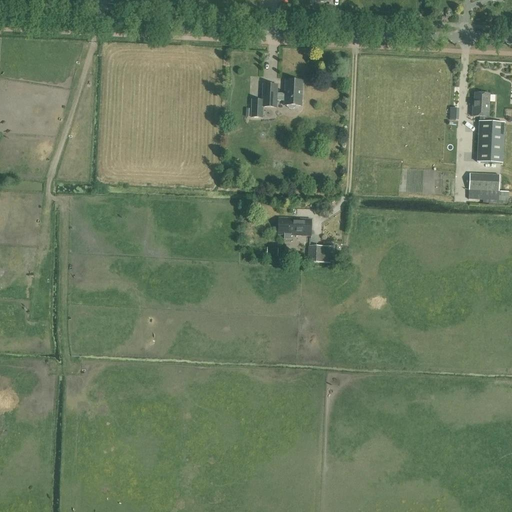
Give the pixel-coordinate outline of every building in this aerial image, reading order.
[(276,108),(276,101),(284,102),(284,106),(286,106),(287,108),(289,109),(293,109),(294,108),(296,106),(301,107),(302,82),(285,81),(284,94),(276,94),(277,86),(263,85),(262,101),(252,101),(251,118),(262,118),(262,108),(276,108)] [(472,116),(480,117),(479,122),(477,162),(502,164),(504,123),(488,122),(488,117),(489,117),(490,94),(475,93),(474,108),(473,108),(472,116)] [(469,190),(478,190),(478,200),(498,201),(499,175),(469,174),(469,190)] [(500,191),(500,199),(509,199),(509,190),(500,191)] [(310,237),(311,221),(279,219),(278,240),(286,240),(286,239),(290,239),(291,236),(310,237)] [(308,264),(323,264),(328,264),(328,248),(323,248),(323,247),(308,246),(308,264)]
